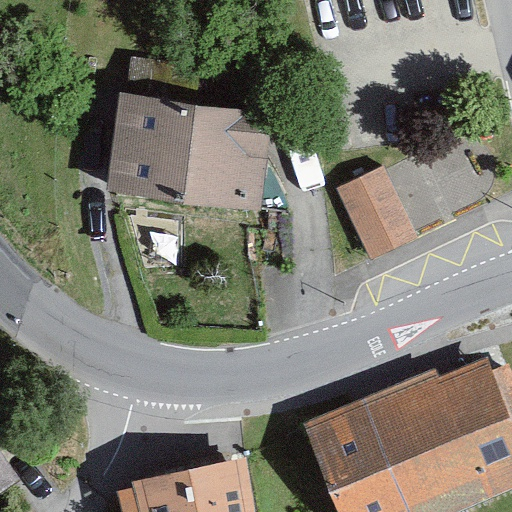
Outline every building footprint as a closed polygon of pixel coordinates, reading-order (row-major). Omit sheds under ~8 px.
[(121,94),(109,194),(262,212),(274,113),(121,94)] [(385,170),(335,194),(368,262),(418,238),(385,170)] [(307,429),(338,511),(480,511),(511,500),(511,428),(490,372),(441,391),(436,379),(307,429)] [(0,501),(24,483),(0,450),(0,501)] [(136,487),(141,511),(253,511),(243,464),(136,487)]
